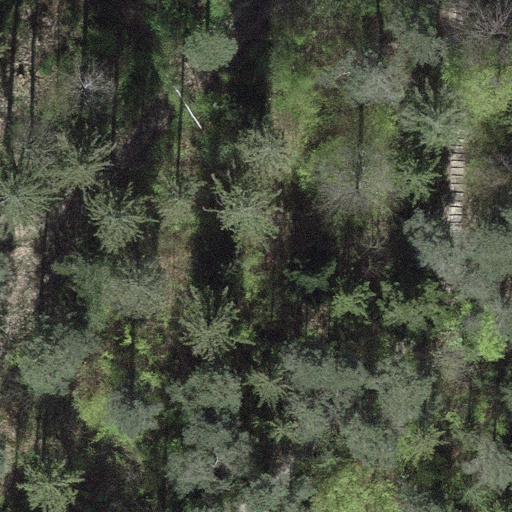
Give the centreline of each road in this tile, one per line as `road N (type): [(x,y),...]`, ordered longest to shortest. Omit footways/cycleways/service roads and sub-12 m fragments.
road 1 (track): [(0,231),(87,186),(157,128),(275,0)]
road 2 (track): [(0,322),(87,186)]
